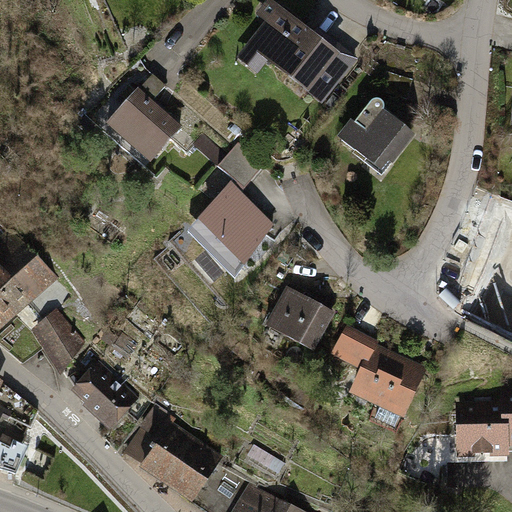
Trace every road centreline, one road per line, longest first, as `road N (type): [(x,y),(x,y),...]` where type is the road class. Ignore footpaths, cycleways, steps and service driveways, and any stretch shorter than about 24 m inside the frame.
road 1 (residential): [(470,45),(453,204),(393,297)]
road 2 (residential): [(0,364),(154,511)]
road 3 (residential): [(305,189),(393,297)]
road 4 (residential): [(345,0),(470,45)]
